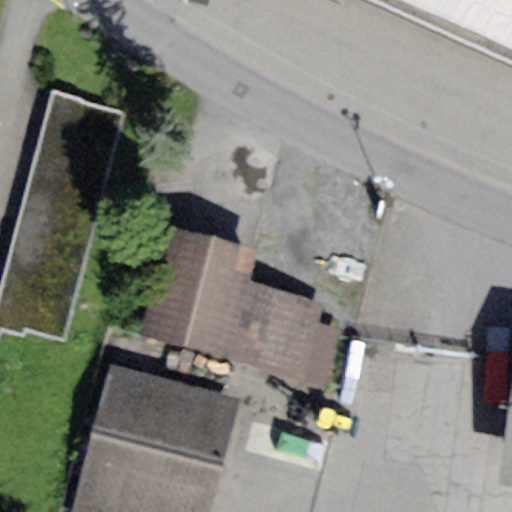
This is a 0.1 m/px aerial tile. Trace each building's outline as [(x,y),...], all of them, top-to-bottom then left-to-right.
[(511,0),(344,0),(511,76),(511,0)] [(121,115),(53,97),(0,296),(0,332),(1,329),(23,335),(24,330),(61,340),(121,115)] [(257,249),(169,225),(139,334),(325,384),(341,327),(318,321),(324,301),(248,281),(257,249)] [(208,511),(238,399),(108,365),(69,511),(208,511)] [(511,481),(511,405),(501,480),(511,481)]
